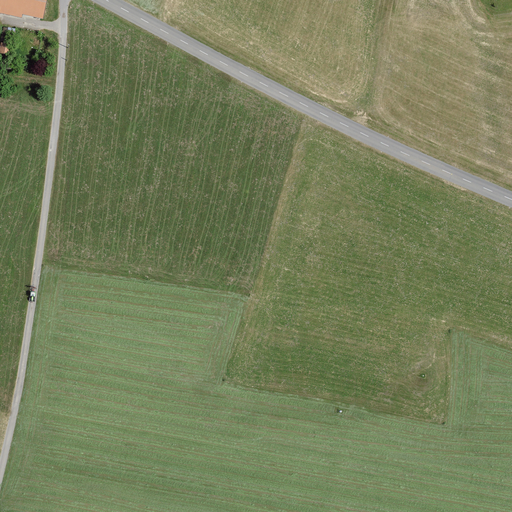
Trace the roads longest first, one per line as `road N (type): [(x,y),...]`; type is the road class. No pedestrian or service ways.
road 1 (unclassified): [(61,0),(46,218),(0,488)]
road 2 (tertiary): [(511,198),(350,129),(97,0)]
